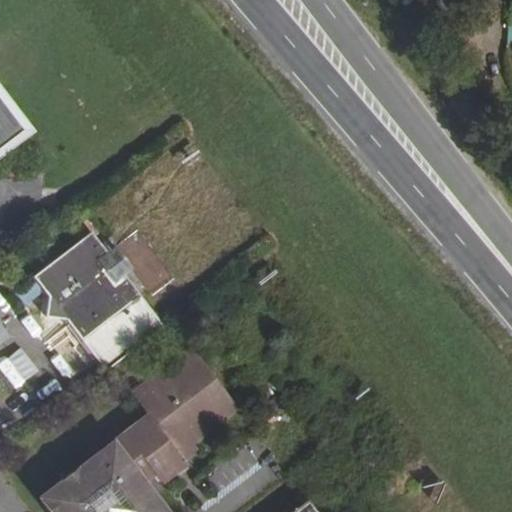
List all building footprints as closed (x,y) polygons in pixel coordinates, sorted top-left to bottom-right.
[(0,99),(0,147),(23,130),(0,99)] [(89,232),(32,276),(47,296),(45,317),(65,318),(104,370),(161,327),(122,275),(104,251),(89,232)] [(113,245),(104,251),(122,275),(131,269),(113,245)] [(160,264),(144,277),(154,290),(170,277),(160,264)] [(146,413),(38,497),(49,511),(165,511),(141,480),(152,473),(159,482),(184,463),(176,453),(236,408),(191,347),(167,366),(155,350),(147,356),(159,372),(150,378),(131,393),(146,413)] [(138,362),(118,377),(131,393),(150,378),(138,362)] [(314,511),(305,500),(289,511),(314,511)]
